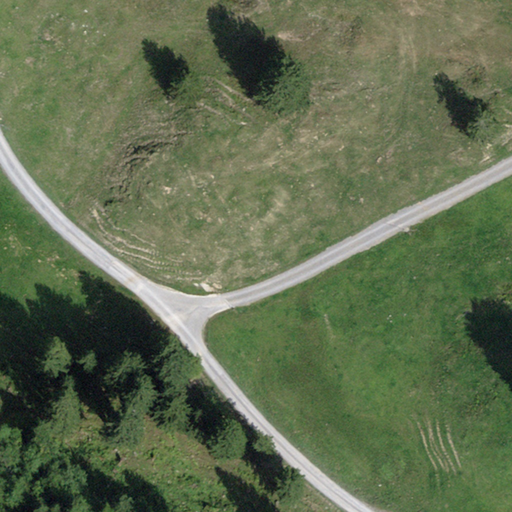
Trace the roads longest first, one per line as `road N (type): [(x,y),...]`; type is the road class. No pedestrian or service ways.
road 1 (track): [(169,323),(351,258),(511,173)]
road 2 (track): [(365,511),(259,430),(169,323)]
road 3 (track): [(169,323),(5,166),(0,152)]
